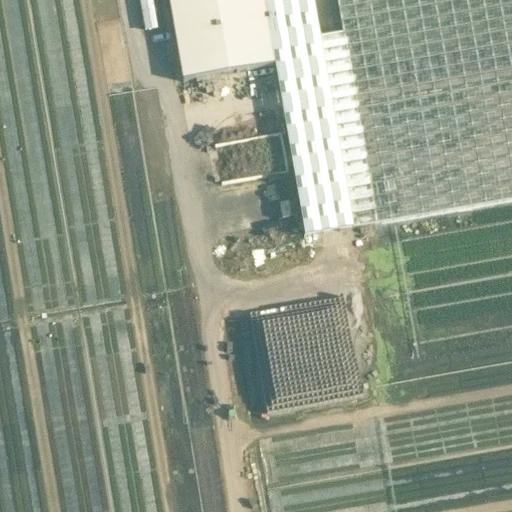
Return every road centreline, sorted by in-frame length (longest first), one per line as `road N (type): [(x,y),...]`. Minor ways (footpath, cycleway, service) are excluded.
road 1 (track): [(151,0),(244,511)]
road 2 (track): [(202,273),(511,215)]
